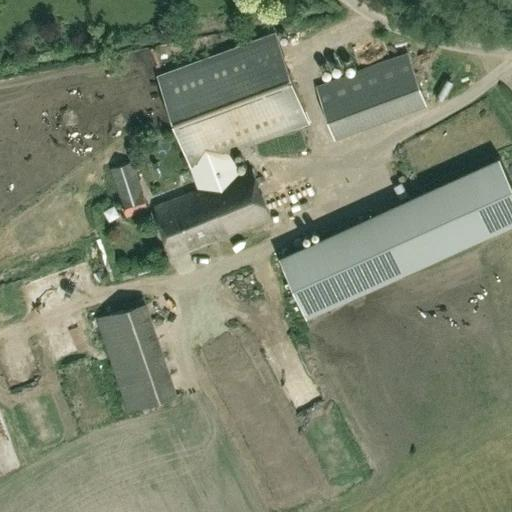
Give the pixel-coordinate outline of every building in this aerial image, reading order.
[(174,0),(166,3),(181,44),(205,36),(191,0),(174,0)] [(277,34),(158,79),(200,189),(154,207),(173,255),(273,218),(254,169),(239,175),(231,151),(310,121),(277,34)] [(335,129),(427,100),(413,55),(321,84),(335,129)] [(306,316),(511,222),(511,181),(499,154),(279,255),(306,316)] [(127,216),(149,209),(134,160),(110,168),(127,216)] [(128,411),(178,394),(147,301),(96,317),(128,411)] [(292,450),(274,453),(276,468),(294,465),(292,450)]
